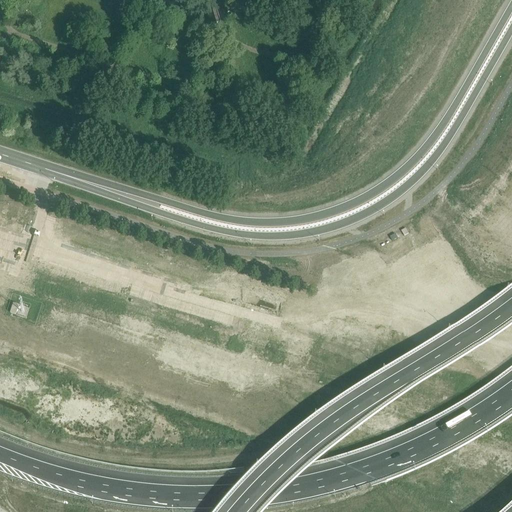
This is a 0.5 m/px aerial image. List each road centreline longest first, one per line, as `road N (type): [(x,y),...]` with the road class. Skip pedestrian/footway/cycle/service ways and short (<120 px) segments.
road 1 (motorway): [(511,392),(395,458),(260,493),(120,491),(0,455)]
road 2 (secondary): [(511,7),(432,140),(392,181),(345,207),(256,222),(109,190)]
road 3 (secondary): [(109,190),(225,232),(275,236),(334,227),(384,203),(426,167),(511,30)]
road 4 (motorway): [(511,304),(341,418),(240,511)]
